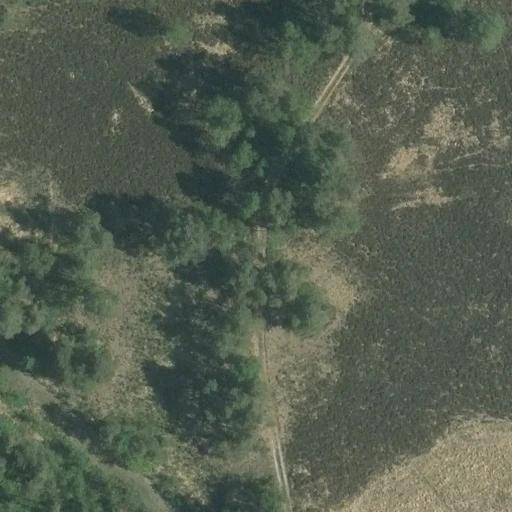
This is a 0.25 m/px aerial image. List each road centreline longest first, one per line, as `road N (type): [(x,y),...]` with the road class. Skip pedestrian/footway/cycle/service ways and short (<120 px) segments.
road 1 (track): [(294,511),(274,429),(256,221),(279,159),(360,41),(371,0)]
road 2 (track): [(0,403),(116,511)]
